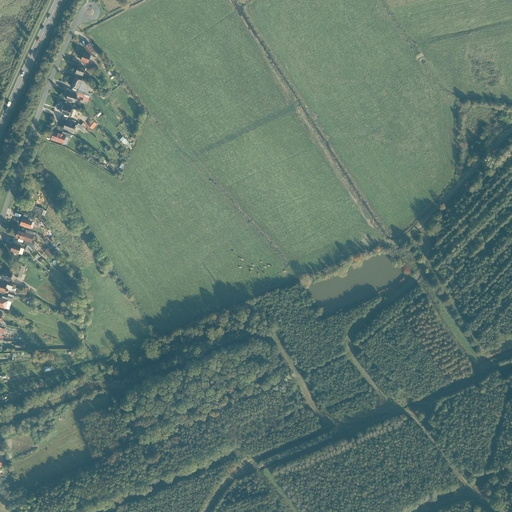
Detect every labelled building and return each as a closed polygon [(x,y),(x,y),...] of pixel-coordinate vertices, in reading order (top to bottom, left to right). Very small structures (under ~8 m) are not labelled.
[(89,43),(84,48),(90,55),(95,51),(89,43)] [(84,54),(81,62),(88,64),(91,57),(84,54)] [(78,67),(75,74),(83,77),(83,78),(91,81),(92,78),(84,75),(85,69),(78,67)] [(74,78),(70,87),(79,91),(82,81),(74,78)] [(69,93),(66,101),(76,105),(79,96),(69,93)] [(64,106),(62,115),(70,117),(72,109),(64,106)] [(92,121),(88,126),(93,129),(96,125),(92,121)] [(75,125),(66,122),(63,132),(72,135),(75,125)] [(79,124),(77,126),(84,133),(86,130),(79,124)] [(54,132),(51,140),(64,145),(67,136),(54,132)] [(131,146),(125,139),(122,142),(128,148),(131,146)] [(48,209),(31,205),(29,212),(46,216),(48,209)] [(22,219),(20,225),(31,229),(33,223),(22,219)] [(18,231),(16,239),(32,244),(34,236),(18,231)] [(14,245),(11,252),(19,255),(22,247),(14,245)] [(49,247),(43,253),(48,258),(54,252),(49,247)] [(19,262),(14,277),(21,279),(26,264),(19,262)] [(3,272),(1,279),(10,282),(12,274),(3,272)] [(0,282),(0,291),(8,294),(8,290),(6,290),(7,285),(0,282)] [(10,327),(8,332),(11,333),(10,336),(14,338),(16,329),(10,327)]
